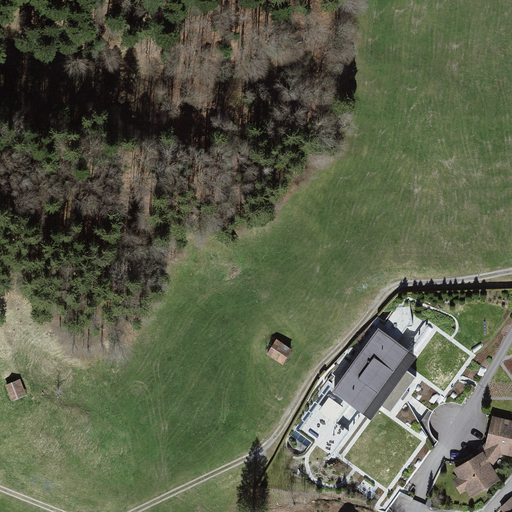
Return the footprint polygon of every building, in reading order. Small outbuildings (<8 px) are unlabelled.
[(370,417),(380,404),(390,411),(416,375),(406,368),(417,354),(378,326),(332,390),(370,417)] [(292,349),(274,339),(267,353),(285,362),(292,349)] [(20,379),(5,384),(11,401),(26,395),(20,379)] [(492,465),(502,454),(511,456),(511,419),(492,415),(483,450),(454,469),(458,474),(451,478),(461,493),(466,489),(471,498),(501,480),(492,465)] [(511,511),(511,495),(511,496),(500,507),(505,511),(511,511)]
